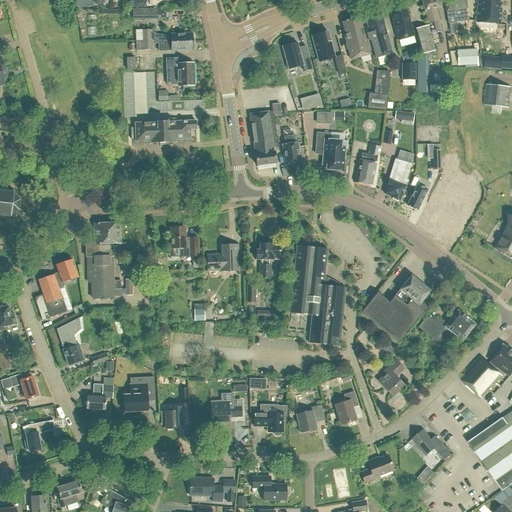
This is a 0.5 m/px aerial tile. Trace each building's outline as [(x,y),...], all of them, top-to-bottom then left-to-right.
[(442,32),(436,10),(440,9),(437,0),(424,0),(422,1),(425,13),(429,25),(435,23),(438,33),(442,32)] [(465,0),(444,0),(446,12),(447,12),(450,34),(458,32),(456,23),(468,22),(466,10),(467,10),(465,0)] [(500,24),(501,4),(498,4),(498,0),(477,0),(476,23),(500,24)] [(398,41),(414,37),(405,5),(389,10),(398,41)] [(134,20),(166,19),(166,9),(133,10),(134,20)] [(374,60),(393,55),(381,12),(365,17),(368,28),(365,29),(374,60)] [(88,37),(92,38),(96,13),(91,13),(88,37)] [(364,36),(359,19),(342,23),(346,36),(344,36),(351,60),(371,55),(366,36),(364,36)] [(424,55),(435,52),(428,26),(417,30),(424,55)] [(141,30),(136,30),(136,41),(152,41),(153,41),(154,42),(158,44),(158,45),(193,43),(192,34),(170,35),(170,36),(160,36),(151,32),(153,32),(153,30),(141,30)] [(317,59),(319,59),(325,57),(326,57),(329,56),(334,55),(328,34),(327,30),(323,31),(319,32),(318,32),(312,34),(310,34),(311,38),(317,59)] [(153,50),(153,41),(152,41),(136,41),(136,51),(153,50)] [(193,43),(158,45),(158,52),(171,51),(171,52),(193,51),(193,43)] [(297,43),(282,47),(288,70),(302,66),(304,72),(312,70),(308,54),(301,56),(297,43)] [(453,51),(450,52),(452,67),(458,66),(458,67),(478,66),(477,50),(457,51),(457,52),(453,51)] [(401,55),(403,62),(414,58),(412,51),(401,55)] [(420,57),(417,57),(417,92),(428,92),(429,57),(420,57)] [(126,70),(134,70),(134,58),(126,58),(126,70)] [(178,87),(194,86),(194,64),(178,65),(178,59),(166,60),(167,85),(178,85),(178,87)] [(338,60),(335,61),(338,72),(341,72),(345,70),(342,59),(338,60)] [(483,60),(484,75),(511,73),(511,63),(510,64),(510,59),(483,60)] [(416,64),(406,64),(405,64),(402,64),(402,79),(408,79),(416,79),(416,64)] [(385,111),(389,73),(376,72),(374,95),(369,95),(367,109),(385,111)] [(509,109),(511,88),(487,85),(485,106),(509,109)] [(167,92),(158,92),(158,102),(167,101),(167,92)] [(297,100),(300,114),(312,112),(309,97),(297,100)] [(272,113),(250,116),(255,155),(254,155),(256,167),(276,164),(274,153),(273,153),(273,149),(274,149),(277,149),(275,138),(275,137),(275,133),(273,121),(272,113)] [(332,125),(332,114),(317,113),(317,125),(332,125)] [(395,114),(394,121),(401,122),(402,115),(395,114)] [(196,130),(196,121),(167,123),(167,122),(157,123),(135,124),(135,128),(131,128),(131,140),(136,139),(136,142),(151,142),(151,144),(176,143),(175,140),(190,140),(190,138),(194,138),(193,130),(196,130)] [(348,142),(340,142),(329,141),(330,135),(317,134),(315,155),(323,155),(322,166),(327,166),(327,171),(343,172),(345,149),(347,149),(348,142)] [(294,143),(293,136),(283,137),(284,145),(282,145),(285,165),(294,164),(296,165),(299,163),(300,163),(297,143),(294,143)] [(379,157),(381,147),(371,145),(369,155),(361,153),(360,160),(359,160),(355,183),(371,187),(376,164),(376,163),(377,157),(379,157)] [(434,171),(441,171),(440,151),(441,151),(441,145),(433,145),(434,171)] [(399,201),(407,182),(406,182),(410,166),(395,161),(390,177),(397,179),(395,183),(389,180),(386,188),(388,188),(385,195),(392,198),(391,200),(397,202),(398,201),(399,201)] [(406,207),(417,212),(427,191),(417,186),(414,192),(412,192),(410,196),(411,198),(406,207)] [(0,215),(9,216),(9,217),(10,218),(12,217),(11,217),(12,216),(18,211),(19,211),(20,210),(18,209),(19,202),(20,201),(20,199),(19,200),(13,193),(15,192),(13,190),(12,192),(1,191),(1,189),(0,188),(0,215)] [(445,238),(453,219),(458,221),(468,199),(443,188),(425,229),(445,238)] [(511,215),(510,216),(510,217),(509,231),(506,236),(498,249),(505,253),(504,255),(511,259),(511,258),(511,215)] [(113,282),(112,244),(120,244),(120,224),(94,224),(95,244),(86,244),(86,258),(87,257),(88,283),(92,283),(92,299),(113,299),(113,297),(120,296),(120,281),(113,282)] [(184,239),(184,228),(170,229),(171,249),(180,249),(180,258),(198,257),(197,239),(184,239)] [(238,263),(238,245),(221,246),(222,255),(207,256),(208,272),(219,271),(220,272),(238,272),(238,275),(244,275),(244,263),(238,263)] [(276,246),(276,245),(260,245),(260,251),(256,251),(256,260),(261,260),(261,265),(260,265),(260,279),(271,279),(271,263),(270,263),(270,260),(274,260),(274,258),(280,258),(280,252),(282,252),(282,246),(280,246),(276,246)] [(310,248),(296,247),(290,314),(312,316),(309,344),(339,347),(344,289),(335,288),(331,288),(331,286),(324,282),(324,278),(323,278),(326,250),(310,248)] [(59,276),(61,283),(77,278),(71,260),(55,266),(58,274),(56,274),(57,277),(59,276)] [(71,311),(61,283),(59,276),(57,277),(56,274),(37,281),(42,297),(35,299),(42,321),(71,311)] [(429,307),(422,302),(430,292),(411,277),(390,302),(378,293),(359,316),(397,347),(429,307)] [(256,303),(256,284),(247,284),(247,303),(256,303)] [(204,322),(203,305),(193,305),(194,322),(204,322)] [(9,315),(7,307),(0,308),(0,307),(0,370),(8,369),(9,369),(0,331),(5,330),(5,327),(15,325),(13,314),(9,315)] [(475,325),(458,311),(447,325),(437,317),(434,321),(427,316),(418,328),(440,345),(447,337),(451,340),(454,336),(462,342),(475,325)] [(77,346),(74,336),(81,330),(80,319),(84,317),(83,316),(57,330),(62,344),(62,347),(63,347),(63,345),(68,344),(69,348),(63,351),(68,366),(84,360),(78,345),(77,346)] [(390,357),(396,352),(388,343),(382,348),(390,357)] [(509,377),(511,373),(511,352),(504,346),(489,365),(481,358),(461,380),(482,399),(503,373),(509,377)] [(93,366),(108,361),(106,354),(90,359),(93,366)] [(393,397),(404,386),(395,377),(404,369),(396,360),(386,369),(389,371),(378,381),(393,397)] [(341,377),(342,381),(343,382),(353,379),(351,373),(341,377)] [(22,380),(20,375),(0,381),(3,389),(21,384),(25,399),(38,396),(32,377),(22,380)] [(154,377),(145,377),(130,378),(130,386),(130,393),(130,395),(126,395),(127,399),(127,402),(124,402),(124,412),(126,412),(127,412),(127,414),(134,413),(134,412),(134,411),(142,411),(143,411),(143,403),(147,402),(147,401),(146,388),(154,387),(154,385),(154,377)] [(250,379),(250,389),(258,389),(258,387),(258,381),(258,379),(250,379)] [(112,399),(113,387),(102,386),(102,385),(93,384),(92,397),(86,397),(85,409),(104,411),(105,399),(112,399)] [(180,404),(188,404),(187,389),(180,390),(180,404)] [(341,424),(355,420),(352,408),(358,406),(353,392),(343,395),(345,402),(335,405),(341,424)] [(511,399),(510,403),(511,403),(511,412),(468,443),(495,481),(503,491),(511,484),(511,399)] [(229,407),(228,402),(211,403),(212,424),(229,423),(229,418),(242,417),(241,404),(233,405),(233,407),(229,407)] [(287,406),(278,406),(278,405),(260,405),(259,413),(254,412),(253,426),(268,427),(267,433),(274,433),(274,435),(275,436),(280,436),(281,435),(281,433),(282,433),(283,422),(287,422),(287,406)] [(317,431),(315,423),(325,420),(321,405),(311,408),(311,411),(296,415),(300,433),(310,431),(310,432),(317,431)] [(162,425),(165,425),(165,430),(177,429),(177,425),(183,425),(183,407),(170,407),(170,412),(161,412),(162,425)] [(471,416),(464,420),(468,428),(475,425),(471,416)] [(26,441),(24,441),(26,452),(28,451),(29,452),(40,450),(37,435),(54,430),(53,420),(26,426),(27,434),(25,434),(26,441)] [(436,436),(431,440),(423,431),(413,439),(427,455),(435,448),(445,460),(451,455),(436,436)] [(7,456),(14,455),(12,446),(5,448),(7,456)] [(393,470),(387,455),(375,460),(374,459),(367,462),(370,469),(360,473),(364,484),(374,480),(374,478),(393,470)] [(270,485),(270,477),(252,477),(252,488),(263,488),(263,501),(286,501),(286,496),(287,496),(289,494),(289,489),(287,487),(286,487),(286,485),(270,485)] [(222,502),(222,487),(213,487),(213,479),(190,478),(189,496),(212,496),(212,502),(222,502)] [(78,482),(57,489),(60,499),(57,499),(60,508),(78,502),(78,501),(84,499),(81,492),(78,482)] [(503,492),(495,498),(502,505),(506,501),(511,497),(511,490),(511,491),(509,488),(503,492)] [(104,499),(101,505),(112,511),(111,511),(134,511),(135,510),(128,507),(129,502),(108,490),(104,499)] [(45,511),(45,496),(31,497),(31,511),(45,511)] [(359,511),(367,511),(365,501),(351,503),(352,510),(342,511),(359,511)] [(511,511),(508,509),(511,506),(506,501),(495,511),(511,511)]
